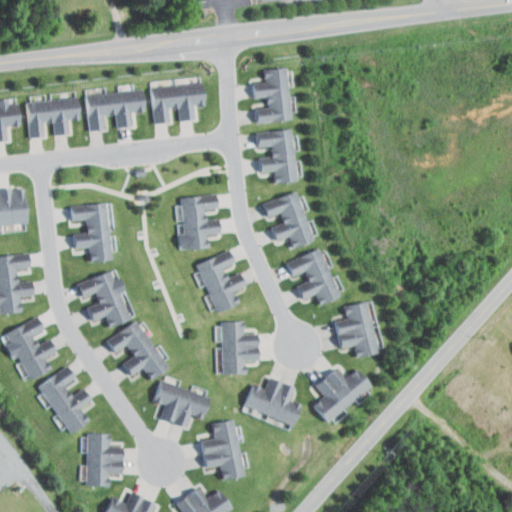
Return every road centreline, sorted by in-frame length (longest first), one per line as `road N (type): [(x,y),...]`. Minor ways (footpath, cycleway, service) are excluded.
road 1 (secondary): [(511,2),(0,63)]
road 2 (residential): [(42,160),(62,310),(162,462)]
road 3 (residential): [(229,38),(240,198),(302,351)]
road 4 (residential): [(304,511),(511,279)]
road 5 (residential): [(231,139),(0,164)]
